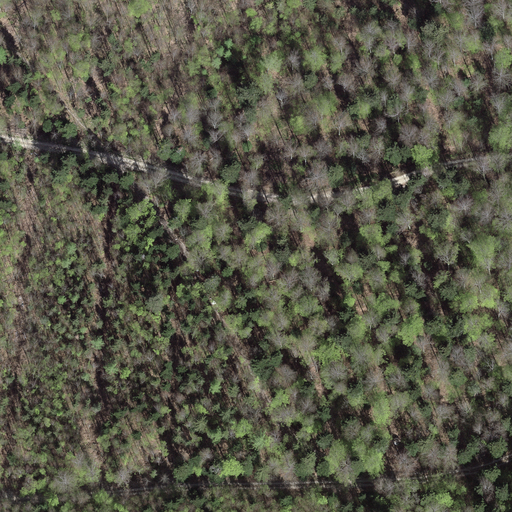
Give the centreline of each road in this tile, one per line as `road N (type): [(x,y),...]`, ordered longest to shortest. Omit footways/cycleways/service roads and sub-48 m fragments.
road 1 (track): [(0,137),(106,156),(260,199),(314,203),(442,169),(511,162)]
road 2 (track): [(353,484),(0,500)]
road 3 (track): [(353,484),(422,478),(511,454)]
